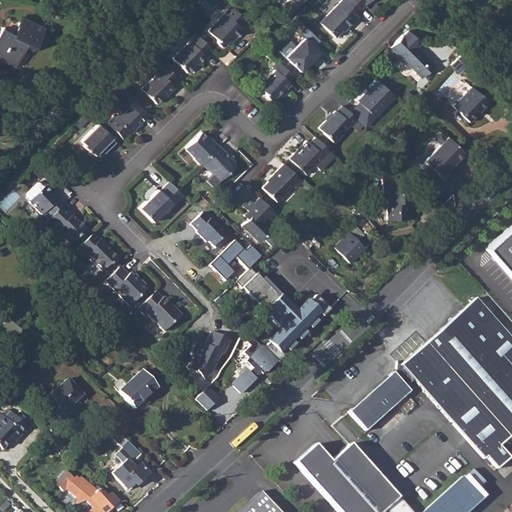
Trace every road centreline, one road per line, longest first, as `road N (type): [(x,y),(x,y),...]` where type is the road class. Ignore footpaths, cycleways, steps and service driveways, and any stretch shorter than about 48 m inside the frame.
road 1 (residential): [(415,0),(279,137),(256,137),(221,103),(199,105),(96,203),(143,253)]
road 2 (tertiary): [(154,511),(386,301),(511,167)]
road 3 (residential): [(423,0),(511,82)]
